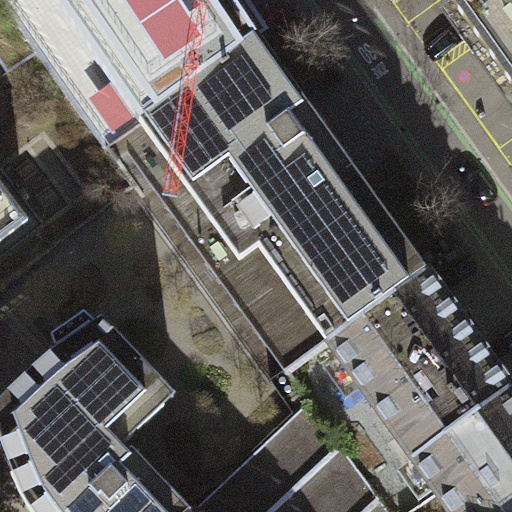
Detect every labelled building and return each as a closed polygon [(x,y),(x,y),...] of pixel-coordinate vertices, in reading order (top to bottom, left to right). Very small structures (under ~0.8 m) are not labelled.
[(30,40),(1,0),(0,0),(0,59),(0,60),(30,40)] [(105,144),(141,119),(259,35),(270,27),(250,0),(1,0),(30,40),(105,144)] [(511,0),(453,0),(511,83),(511,0)] [(428,272),(259,35),(141,119),(189,185),(165,202),(286,373),(330,342),(428,272)] [(0,241),(26,221),(0,188),(0,241)] [(330,342),(412,458),(511,388),(428,272),(330,342)] [(122,443),(169,395),(100,320),(46,360),(0,403),(0,445),(23,498),(32,511),(189,511),(190,511),(122,443)] [(511,511),(511,389),(511,388),(412,458),(451,511),(511,511)] [(390,511),(306,404),(190,511),(390,511)]
